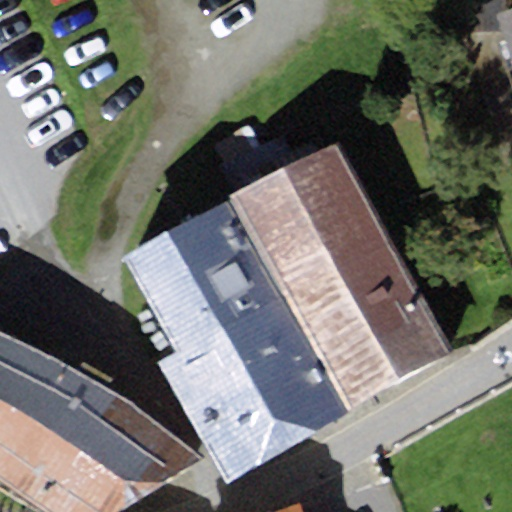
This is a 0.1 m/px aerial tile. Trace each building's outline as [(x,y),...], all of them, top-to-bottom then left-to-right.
[(511,61),(511,5),(493,11),(511,61)] [(231,197),(347,402),(382,381),(444,344),(332,140),(231,197)] [(160,355),(225,477),(293,435),(347,402),(231,197),(133,251),(183,342),(160,355)] [(0,472),(55,511),(112,511),(149,488),(201,454),(124,389),(0,333),(0,472)] [(300,511),(298,503),(269,511),(300,511)]
